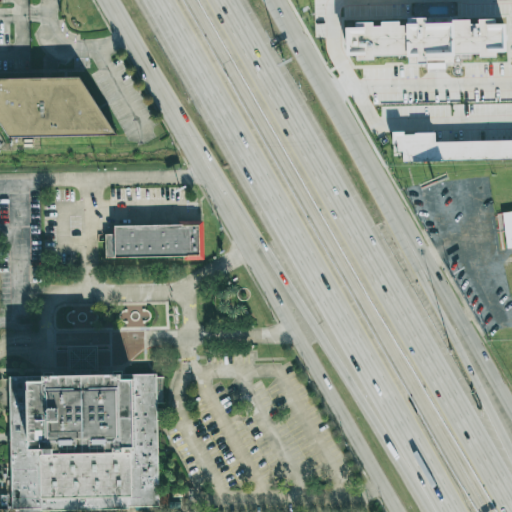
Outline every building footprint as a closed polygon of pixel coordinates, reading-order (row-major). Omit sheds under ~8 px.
[(356,0),(398,0),(398,18),(356,18),(356,0)] [(475,0),(511,0),(511,13),(475,13),(475,0)] [(438,2),(471,1),(472,16),(437,16),(438,2)] [(351,30),(351,53),(407,52),(407,66),(453,65),(453,60),(499,59),(499,54),(508,54),(508,21),(495,21),(495,18),(428,19),(428,15),(407,15),(407,24),(356,25),(356,30),(351,30)] [(0,109),(0,72),(83,73),(120,127),(11,127),(0,109)] [(495,117),(511,117),(511,138),(495,139),(495,117)] [(511,140),(435,142),(434,133),(394,133),(394,152),(402,152),(402,162),(511,159),(511,140)] [(511,211),(502,213),(506,249),(511,247),(511,211)] [(106,259),(201,258),(201,227),(115,228),(115,235),(104,235),(106,259)] [(10,379),(157,378),(159,508),(11,510),(10,379)]
